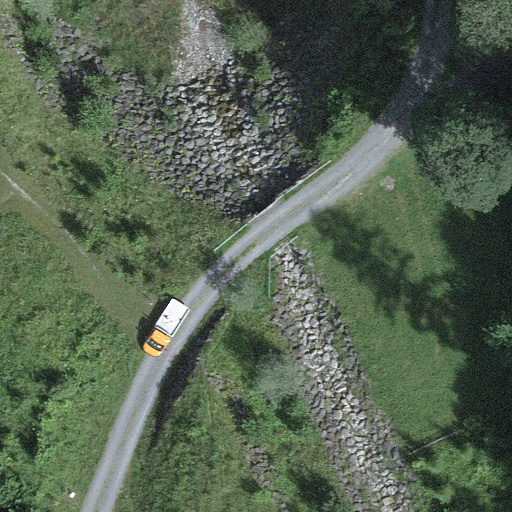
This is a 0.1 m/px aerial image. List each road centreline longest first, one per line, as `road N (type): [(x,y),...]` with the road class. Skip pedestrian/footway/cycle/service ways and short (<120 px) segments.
road 1 (track): [(171,346),(250,241),(374,148),(465,0)]
road 2 (track): [(95,511),(171,346)]
